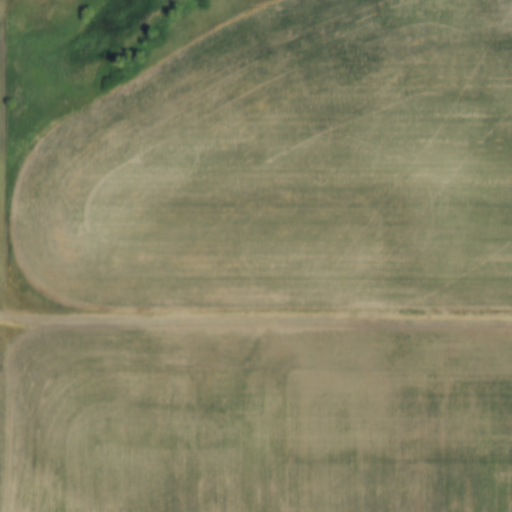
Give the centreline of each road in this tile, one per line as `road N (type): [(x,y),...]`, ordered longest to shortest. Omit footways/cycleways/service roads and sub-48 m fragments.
road 1 (track): [(511,321),(0,314)]
road 2 (track): [(8,511),(0,110)]
